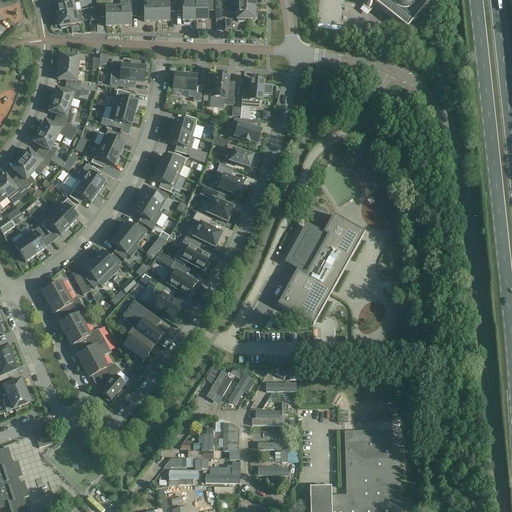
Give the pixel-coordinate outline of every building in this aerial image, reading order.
[(55,16),(75,12),(73,5),(79,4),(78,0),(64,0),(65,1),(54,3),(55,8),(53,9),(55,16)] [(157,22),(156,4),(156,1),(144,2),(144,0),(138,0),(138,19),(144,18),(144,22),(157,22)] [(156,4),(157,22),(169,22),(169,13),(175,12),(174,0),(172,0),(169,0),(169,4),(156,4)] [(194,0),(176,0),(177,12),(182,12),(182,22),(184,22),(184,25),(192,25),(192,22),(195,22),(195,3),(194,0)] [(195,3),(195,22),(207,21),(207,12),(213,12),(212,0),(206,0),(207,3),(195,3)] [(235,0),(236,8),(254,8),(254,2),(257,2),(256,0),(235,0)] [(368,0),(363,7),(370,12),(373,8),(380,14),(383,11),(399,24),(396,27),(403,32),(405,29),(407,30),(430,0),(368,0)] [(118,27),(118,9),(106,9),(106,5),(100,5),(100,18),(106,18),(106,27),(118,27)] [(118,9),(118,27),(131,27),(131,17),(136,17),(136,5),(130,5),(130,8),(118,9)] [(254,8),(236,8),(230,8),(230,14),(236,14),(236,21),(238,21),(238,23),(244,23),(244,20),(255,20),(255,19),(257,19),(257,13),(255,13),(254,8)] [(75,12),(55,16),(56,23),(58,23),(59,28),(60,28),(61,30),(67,28),(67,26),(77,24),(75,12)] [(57,68),(77,70),(79,58),(68,57),(68,55),(62,54),(62,56),(60,56),(60,61),(58,61),(57,68)] [(112,74),(111,86),(130,89),(130,82),(144,83),(145,67),(139,66),(139,63),(131,63),(131,66),(122,65),(121,75),(112,74)] [(77,70),(57,68),(56,75),(58,76),(58,81),(68,82),(68,87),(80,90),(81,83),(76,83),(77,70)] [(193,102),(200,103),(202,89),(196,88),(197,76),(174,74),(173,90),(189,92),(188,98),(194,98),(193,102)] [(227,91),(228,83),(228,79),(222,79),(222,76),(216,76),(216,78),(215,78),(213,99),(221,100),(221,105),(233,107),(234,92),(227,91)] [(241,108),(261,110),(264,83),(250,81),(249,96),(242,95),(241,108)] [(73,101),(78,102),(81,90),(80,90),(68,87),(66,93),(56,89),(54,95),(52,94),(50,101),(70,107),(70,106),(71,106),(73,101)] [(113,109),(135,115),(138,103),(129,101),(131,95),(118,91),(113,109)] [(70,107),(50,101),(48,108),(50,108),(48,113),(59,117),(57,122),(70,127),(73,116),(68,114),(70,107)] [(123,125),(131,127),(135,115),(113,109),(112,109),(108,121),(111,121),(109,128),(121,131),(123,125)] [(240,118),(241,110),(232,109),(232,117),(240,118)] [(175,120),(171,132),(190,138),(193,126),(195,127),(197,121),(185,117),(183,123),(175,120)] [(109,128),(111,121),(108,121),(102,119),(101,126),(106,128),(107,127),(109,128)] [(259,137),(261,132),(254,130),(254,122),(235,120),(234,120),(232,129),(233,129),(230,139),(240,142),(240,140),(242,141),(250,144),(250,143),(257,145),(257,144),(260,144),(261,138),(259,137)] [(70,127),(57,122),(54,127),(45,122),(42,126),(41,125),(37,132),(55,141),(59,135),(71,142),(78,130),(70,127)] [(208,138),(210,136),(212,138),(216,135),(211,129),(204,134),(208,138)] [(99,147),(120,156),(125,145),(117,141),(120,136),(108,130),(105,136),(107,137),(102,148),(99,146),(99,147)] [(40,154),(51,162),(57,151),(52,148),(55,141),(37,132),(34,138),(36,139),(33,144),(43,149),(40,154)] [(186,149),(190,138),(171,132),(168,144),(176,147),(174,153),(187,156),(188,150),(186,149)] [(214,138),(212,145),(226,150),(228,143),(214,138)] [(120,156),(99,147),(94,158),(91,164),(104,170),(106,164),(114,168),(120,156)] [(249,169),(253,157),(233,150),(229,163),(249,169)] [(51,162),(40,154),(36,158),(28,151),(25,155),(23,154),(18,159),(34,172),(39,167),(43,171),(51,162)] [(60,154),(55,166),(63,170),(69,158),(60,154)] [(158,168),(179,177),(186,160),(174,155),(171,160),(163,157),(158,168)] [(34,172),(18,159),(14,165),(15,166),(12,170),(20,177),(17,181),(25,190),(26,191),(34,182),(30,178),(34,172)] [(82,184),(98,194),(105,184),(98,179),(101,174),(91,167),(87,172),(89,174),(82,184)] [(179,177),(158,168),(153,180),(161,183),(159,189),(170,194),(173,188),(174,189),(179,177)] [(182,184),(189,186),(192,176),(185,174),(182,184)] [(25,190),(17,181),(12,185),(6,176),(1,180),(0,178),(0,189),(7,199),(9,201),(19,193),(20,195),(25,190)] [(223,176),(218,189),(238,197),(243,184),(223,176)] [(98,194),(82,184),(75,193),(73,192),(69,198),(80,205),(83,200),(90,205),(98,194)] [(163,202),(165,203),(169,197),(158,191),(155,196),(147,192),(141,202),(157,212),(163,202)] [(72,213),(76,209),(67,200),(63,204),(62,203),(53,212),(69,228),(78,219),(72,213)] [(233,209),(213,200),(206,214),(227,223),(233,209)] [(157,212),(141,202),(134,213),(142,217),(138,223),(149,229),(153,224),(151,222),(157,212)] [(20,215),(17,210),(7,217),(10,222),(20,215)] [(69,228),(53,212),(44,221),(45,222),(41,226),(50,235),(54,231),(60,237),(69,228)] [(220,238),(222,235),(208,228),(212,221),(196,214),(193,221),(200,224),(193,239),(215,249),(217,245),(218,246),(222,239),(220,238)] [(301,268),(299,272),(297,271),(277,306),(313,326),(364,234),(333,216),(323,234),(325,236),(323,239),(308,231),(290,262),(301,268)] [(11,222),(0,230),(3,236),(15,228),(11,222)] [(141,236),(143,237),(147,232),(137,224),(133,229),(127,224),(119,233),(134,245),(141,236)] [(33,231),(23,238),(36,256),(46,249),(41,242),(46,238),(39,228),(34,232),(33,231)] [(134,245),(119,233),(111,243),(118,249),(114,253),(124,261),(128,256),(126,255),(134,245)] [(25,264),(36,256),(23,238),(12,245),(25,264)] [(210,259),(196,251),(199,245),(186,238),(174,260),(185,266),(186,264),(202,273),(202,272),(205,273),(209,265),(207,264),(210,259)] [(152,261),(166,244),(159,239),(146,255),(152,261)] [(121,264),(113,255),(108,259),(102,253),(93,261),(106,275),(115,267),(116,269),(121,264)] [(162,265),(167,258),(160,254),(155,261),(162,265)] [(106,275),(93,261),(84,270),(90,276),(85,281),(94,290),(99,285),(97,284),(106,275)] [(163,283),(188,298),(196,284),(185,278),(189,271),(175,263),(163,283)] [(83,296),(90,293),(80,275),(74,279),(83,296)] [(139,282),(147,287),(152,280),(144,275),(139,282)] [(131,280),(121,289),(126,294),(136,285),(131,280)] [(181,308),(161,295),(165,289),(152,280),(147,287),(154,291),(146,305),(173,322),(181,308)] [(124,386),(115,378),(121,372),(113,365),(107,368),(96,349),(106,344),(98,330),(89,335),(79,317),(86,313),(78,299),(71,303),(60,283),(51,288),(50,287),(42,291),(43,292),(42,293),(54,315),(56,314),(61,324),(60,325),(72,347),(74,346),(79,356),(77,357),(89,379),(91,378),(95,386),(102,392),(101,393),(106,397),(104,399),(108,403),(110,401),(111,402),(112,401),(113,402),(119,396),(117,395),(124,386)] [(153,329),(158,322),(160,323),(160,322),(134,303),(124,317),(134,329),(132,331),(128,337),(131,339),(123,349),(142,364),(163,335),(153,329)] [(269,332),(273,325),(269,322),(265,329),(269,332)] [(0,363),(12,359),(7,347),(0,349),(0,363)] [(340,356),(340,364),(380,363),(380,355),(340,356)] [(0,382),(9,379),(10,379),(8,374),(17,370),(12,359),(0,363),(0,382)] [(255,369),(251,375),(260,380),(264,375),(255,369)] [(287,375),(278,369),(275,375),(284,380),(287,375)] [(129,376),(137,383),(141,377),(134,370),(129,376)] [(230,375),(239,381),(242,375),(233,370),(230,375)] [(206,398),(212,402),(216,395),(222,399),(232,383),(226,379),(228,376),(221,373),(214,386),(206,398)] [(251,380),(244,376),(228,402),(235,406),(243,394),(247,396),(254,383),(251,381),(251,380)] [(252,400),(263,407),(278,383),(267,376),(252,400)] [(0,389),(4,388),(8,399),(26,392),(21,380),(11,384),(9,379),(0,382),(0,389)] [(26,392),(8,399),(13,411),(15,410),(15,412),(21,409),(21,407),(30,403),(26,392)] [(10,406),(4,409),(9,420),(15,417),(10,406)] [(224,426),(223,426),(223,434),(223,441),(223,449),(223,453),(238,454),(238,432),(232,426),(224,426)] [(207,436),(202,436),(202,437),(198,437),(198,445),(202,445),(201,452),(213,452),(213,430),(207,430),(207,436)] [(310,511),(401,511),(399,450),(393,451),(392,431),(344,433),(346,496),(331,497),(331,488),(310,489),(310,491),(303,491),(304,511),(310,511)] [(49,436),(45,437),(36,440),(39,449),(51,445),(49,436)] [(0,510),(4,509),(3,506),(8,504),(9,507),(10,507),(11,511),(27,511),(23,500),(29,498),(24,482),(20,483),(19,479),(22,478),(17,462),(12,464),(7,450),(8,449),(0,451),(0,510)] [(171,460),(164,468),(185,469),(191,469),(191,460),(185,460),(171,460)] [(208,472),(208,461),(195,461),(195,472),(208,472)] [(205,485),(240,486),(240,485),(240,477),(231,477),(231,469),(210,469),(209,476),(206,476),(205,485)] [(258,470),(258,478),(288,478),(288,470),(258,470)] [(170,472),(169,486),(192,486),(193,486),(193,481),(197,481),(197,472),(170,472)] [(172,506),(183,504),(182,498),(171,501),(172,506)]
